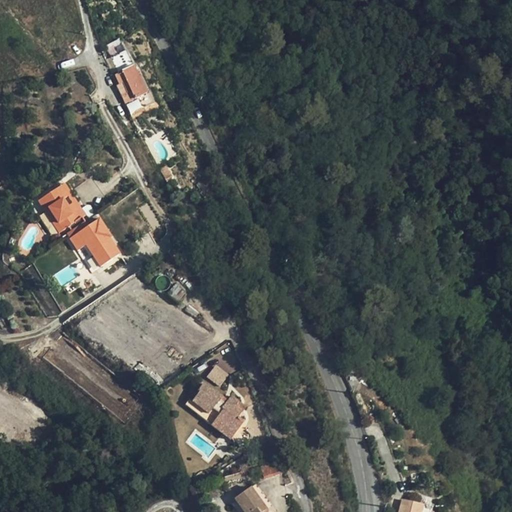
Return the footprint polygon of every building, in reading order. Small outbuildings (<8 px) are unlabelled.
[(118,38),(105,46),(118,67),(131,59),(118,38)] [(139,99),(126,103),(129,112),(142,108),(139,99)] [(172,177),(166,167),(160,170),(165,181),(172,177)] [(72,195),(64,185),(56,190),(63,201),(72,195)] [(63,201),(56,190),(38,202),(45,213),(49,210),(63,231),(69,227),(72,231),(83,224),(80,220),(86,216),(81,209),(73,214),(68,207),(76,202),(72,195),(63,201)] [(81,208),(76,202),(68,207),(73,214),(81,209),(81,208)] [(63,231),(49,210),(45,213),(60,233),(63,231)] [(111,237),(99,220),(86,229),(83,224),(72,231),(75,236),(70,240),(78,252),(86,246),(100,268),(120,255),(109,239),(111,237)] [(211,333),(136,276),(124,291),(194,344),(199,348),(211,333)] [(187,296),(175,286),(167,295),(179,305),(187,296)] [(124,291),(119,287),(108,303),(183,359),(194,344),(124,291)] [(108,303),(103,299),(91,315),(167,371),(171,375),(183,359),(108,303)] [(167,371),(91,315),(80,330),(155,387),(167,371)] [(147,398),(64,332),(43,358),(126,425),(147,398)] [(206,377),(219,387),(229,374),(215,364),(206,377)] [(61,423),(0,383),(0,402),(53,436),(61,423)] [(215,392),(214,392),(203,384),(198,392),(199,392),(192,402),(202,409),(200,411),(221,428),(223,425),(235,434),(244,423),(238,418),(242,413),(235,408),(238,402),(231,396),(227,401),(225,404),(220,401),(223,397),(215,392)] [(192,402),(189,399),(185,405),(197,414),(200,411),(202,409),(192,402)] [(53,436),(0,402),(0,433),(39,459),(53,436)] [(246,408),(238,402),(235,408),(242,413),(246,408)] [(221,428),(200,411),(197,414),(219,431),(221,428)] [(235,434),(223,425),(221,428),(219,431),(231,440),(235,434)] [(261,467),(264,478),(280,474),(277,463),(261,467)] [(267,511),(267,510),(251,488),(235,499),(236,501),(243,511),(267,511)] [(421,511),(423,505),(402,500),(399,511),(421,511)] [(243,511),(236,501),(233,504),(238,511),(243,511)]
